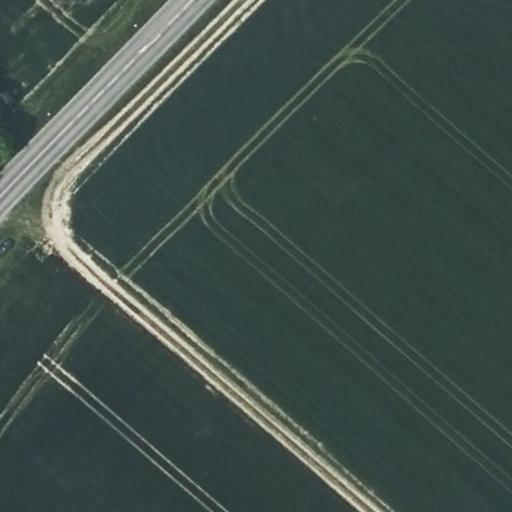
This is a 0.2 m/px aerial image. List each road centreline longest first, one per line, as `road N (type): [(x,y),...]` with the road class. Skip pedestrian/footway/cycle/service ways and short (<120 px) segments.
road 1 (track): [(7,193),(372,511)]
road 2 (track): [(0,265),(258,0)]
road 3 (secondary): [(0,202),(199,0)]
road 4 (track): [(129,0),(42,90),(45,155)]
